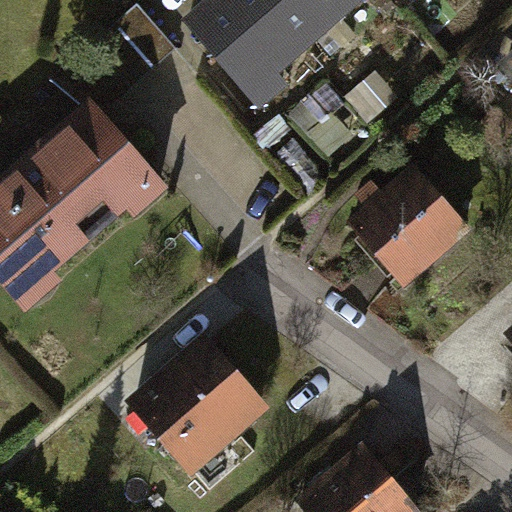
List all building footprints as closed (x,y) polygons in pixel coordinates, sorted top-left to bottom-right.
[(233,0),(212,18),(284,107),(415,0),(233,0)] [(194,192),(112,100),(0,198),(0,248),(57,312),(194,192)] [(433,158),(363,213),(419,283),(488,228),(433,158)] [(220,325),(142,393),(210,472),(288,404),(220,325)] [(435,511),(377,447),(312,505),(317,511),(435,511)]
